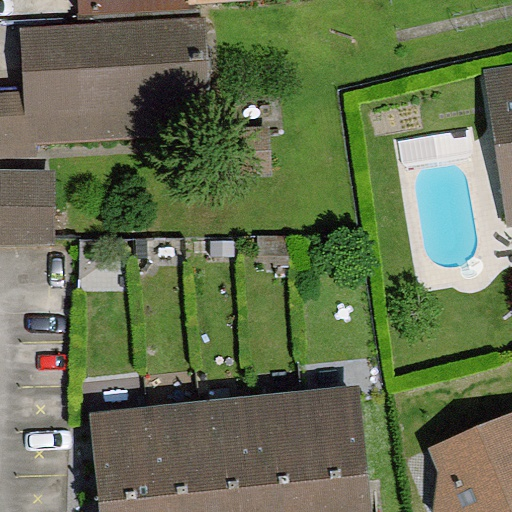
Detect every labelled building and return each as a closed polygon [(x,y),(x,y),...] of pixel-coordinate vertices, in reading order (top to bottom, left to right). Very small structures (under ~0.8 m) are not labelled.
[(81,15),(81,18),(196,11),(195,7),(195,4),(255,0),(78,0),(79,15),(81,15)] [(195,7),(196,11),(81,18),(82,33),(29,36),(36,143),(206,132),(198,8),(195,7)] [(511,75),(492,79),(511,208),(511,75)] [(0,247),(49,247),(49,180),(0,179),(0,247)] [(365,511),(354,396),(95,422),(104,511),(365,511)] [(462,511),(511,511),(511,424),(439,455),(462,511)]
